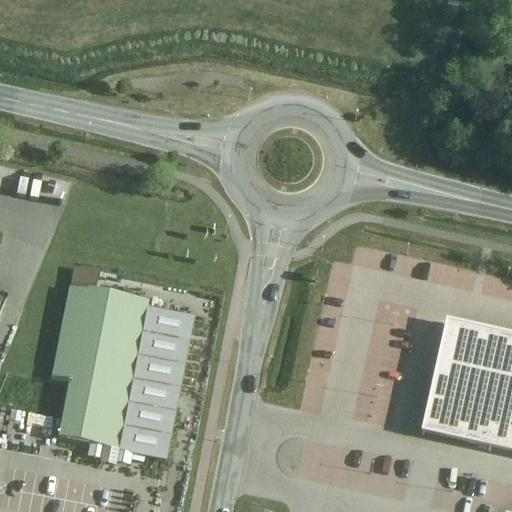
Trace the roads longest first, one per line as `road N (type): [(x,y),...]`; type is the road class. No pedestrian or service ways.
road 1 (unclassified): [(279,217),(224,511)]
road 2 (secondary): [(0,96),(234,148)]
road 3 (secondary): [(347,173),(334,122),(303,104),(252,117),(234,148)]
road 4 (secondary): [(347,173),(511,212)]
